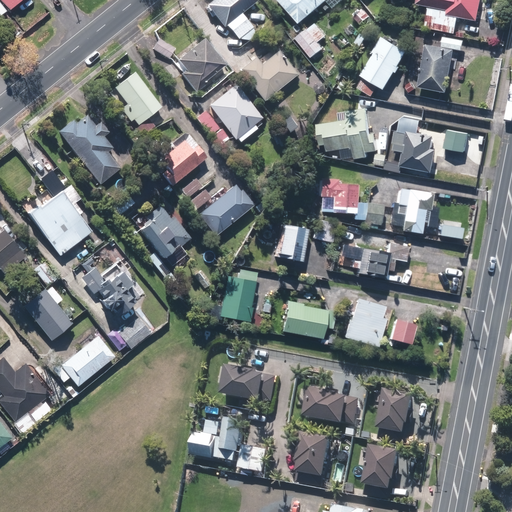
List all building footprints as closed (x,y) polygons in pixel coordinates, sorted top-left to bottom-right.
[(238,39),(247,40),(255,33),(251,29),(252,28),(240,13),(256,0),(210,0),(204,5),(222,27),(224,25),(230,32),(231,31),(238,39)] [(280,0),(299,23),(326,0),(280,0)] [(386,17),(407,21),(409,4),(389,0),(386,17)] [(418,0),(418,4),(429,6),(425,28),(455,32),(458,16),(477,20),(480,0),(418,0)] [(365,20),(369,25),(375,20),(364,8),(361,11),(359,9),(354,14),(355,16),(355,17),(361,23),(365,20)] [(296,37),(312,57),(323,48),(318,42),(326,35),(307,30),(307,28),(296,37)] [(355,43),(360,46),(366,37),(361,34),(355,43)] [(358,87),(372,96),(378,85),(384,89),(407,51),(382,36),(373,51),(375,52),(361,75),(364,76),(358,87)] [(442,46),(462,50),(464,40),(443,36),(442,46)] [(179,74),(194,92),(203,85),(201,83),(222,64),(200,38),(174,60),(183,70),(179,74)] [(152,49),(168,59),(174,48),(158,39),(152,49)] [(419,87),(446,92),(454,49),(426,45),(419,87)] [(237,70),(261,101),(295,74),(276,50),(257,65),(251,58),(237,70)] [(131,119),(136,125),(158,107),(130,73),(111,88),(124,105),(119,109),(129,121),(131,119)] [(405,86),(410,92),(415,88),(411,82),(405,86)] [(235,138),(238,142),(249,134),(245,130),(259,118),(232,84),(205,106),(233,140),(235,138)] [(324,87),(302,123),(309,128),(332,91),(324,87)] [(354,147),(355,158),(367,156),(366,151),(378,150),(375,133),(370,133),(366,108),(346,110),(347,119),(317,124),(321,144),(326,144),(327,151),(354,147)] [(193,118),(207,136),(217,128),(203,110),(193,118)] [(276,122),(284,134),(296,127),(289,114),(276,122)] [(56,131),(98,184),(118,168),(105,152),(110,148),(101,136),(106,132),(97,122),(92,126),(83,115),(73,124),(70,120),(56,131)] [(154,126),(148,118),(134,129),(140,137),(154,126)] [(212,134),(220,145),(227,139),(219,129),(212,134)] [(400,165),(432,172),(436,149),(431,148),(433,135),(407,130),(406,133),(395,131),(393,142),(394,143),(393,149),(403,151),(400,165)] [(445,147),(465,151),(468,133),(448,130),(445,147)] [(168,144),(153,156),(163,169),(159,173),(169,186),(203,158),(194,146),(188,151),(180,141),(171,148),(168,144)] [(375,164),(385,165),(386,154),(376,153),(375,164)] [(385,169),(394,170),(395,162),(386,161),(385,169)] [(217,173),(210,164),(181,188),(188,197),(217,173)] [(227,183),(220,175),(190,200),(197,208),(227,183)] [(363,220),(365,203),(354,203),(355,185),(335,184),(336,179),(319,178),(319,182),(311,182),(310,193),(318,193),(318,197),(320,197),(319,211),(330,211),(330,213),(352,213),(352,219),(363,220)] [(197,214),(214,235),(250,205),(233,185),(197,214)] [(396,206),(395,213),(403,214),(401,231),(418,233),(420,222),(422,208),(428,209),(430,194),(398,189),(396,204),(403,205),(403,207),(396,206)] [(24,213),(58,255),(90,231),(79,217),(88,210),(83,204),(74,211),(58,191),(37,208),(35,205),(24,213)] [(110,205),(118,214),(131,202),(124,194),(110,205)] [(365,203),(363,220),(362,222),(377,224),(380,206),(365,203)] [(162,256),(170,266),(185,254),(178,246),(189,238),(172,216),(168,219),(158,205),(143,217),(147,221),(137,229),(159,258),(162,256)] [(313,238),(330,242),(334,223),(317,220),(313,238)] [(278,257),(300,261),(305,230),(282,225),(281,229),(277,228),(273,254),(278,255),(278,257)] [(0,230),(0,270),(2,273),(23,256),(1,230),(0,230)] [(354,273),(382,278),(384,269),(390,270),(392,259),(404,261),(407,246),(387,243),(386,253),(360,248),(358,259),(352,259),(350,267),(355,268),(354,273)] [(174,277),(159,259),(154,252),(148,257),(154,263),(168,281),(174,277)] [(108,307),(114,315),(132,303),(123,290),(130,285),(115,263),(104,271),(105,272),(99,276),(93,267),(91,269),(85,261),(79,265),(85,274),(80,277),(91,294),(95,292),(99,297),(95,300),(102,311),(108,307)] [(32,270),(45,286),(55,278),(42,262),(32,270)] [(194,275),(204,288),(210,283),(200,270),(194,275)] [(217,316),(247,321),(250,308),(248,307),(252,281),(224,276),(217,316)] [(20,305),(49,340),(70,323),(48,297),(54,292),(49,286),(43,291),(41,288),(20,305)] [(342,337),(374,347),(382,319),(378,318),(382,306),(356,299),(349,322),(347,321),(342,337)] [(279,331),(320,338),(325,310),(300,306),(301,303),(285,300),(279,331)] [(324,327),(331,328),(334,311),(327,310),(324,327)] [(117,333),(129,348),(148,333),(137,317),(117,333)] [(389,339),(409,344),(414,325),(393,320),(389,339)] [(67,377),(75,386),(112,356),(95,336),(60,364),(58,361),(50,368),(61,382),(67,377)] [(0,397),(0,403),(15,422),(49,393),(24,363),(13,372),(1,357),(0,357),(0,393),(2,396),(0,397)] [(272,401),(277,377),(257,374),(258,369),(245,366),(244,370),(227,366),(222,394),(261,402),(261,399),(272,401)] [(355,423),(359,399),(338,396),(339,394),(309,389),(304,417),(344,424),(344,421),(355,423)] [(412,396),(388,391),(380,429),(382,429),(380,439),(402,443),(405,424),(407,424),(412,396)] [(0,448),(15,436),(0,416),(0,448)] [(213,457),(234,461),(236,452),(238,452),(244,421),(225,418),(221,438),(195,433),(191,455),(213,459),(213,457)] [(298,482),(322,486),(323,477),(324,477),(331,438),(302,433),(299,449),(298,448),(295,461),(297,461),(297,462),(299,462),(297,473),(300,473),(298,482)] [(239,469),(263,473),(267,449),(243,445),(239,469)] [(399,453),(373,448),(367,484),(368,484),(366,494),(388,499),(392,480),(394,480),(399,453)]
